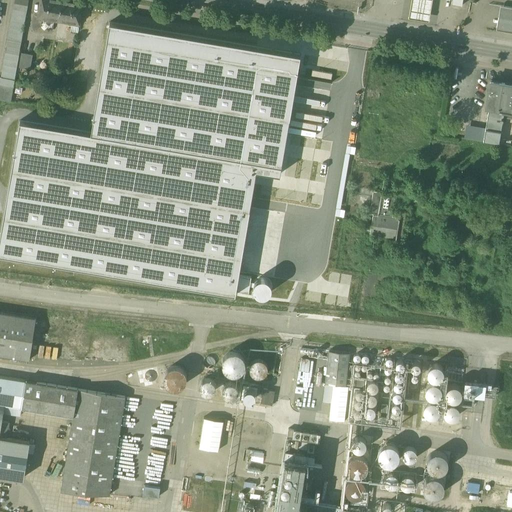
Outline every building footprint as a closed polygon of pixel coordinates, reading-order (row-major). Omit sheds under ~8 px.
[(14,0),(0,83),(0,99),(11,102),(28,0),(14,0)] [(62,0),(40,0),(38,15),(59,19),(62,0)] [(83,1),(75,0),(62,0),(59,19),(79,23),(83,1)] [(410,0),(410,5),(408,16),(429,20),(431,9),(433,0),(410,0)] [(511,6),(501,5),(497,29),(511,31),(511,6)] [(300,54),(109,21),(90,132),(19,120),(0,231),(0,253),(235,294),(235,291),(238,274),(256,170),(279,174),(300,54)] [(511,84),(502,83),(502,82),(490,80),(487,103),(487,106),(489,106),(487,116),(487,117),(483,141),(499,144),(503,117),(511,118),(511,84)] [(384,196),(381,196),(381,191),(370,191),(369,211),(383,211),(384,196)] [(367,233),(392,236),(395,215),(370,212),(367,233)] [(251,277),(238,274),(235,291),(248,293),(251,277)] [(36,318),(0,312),(0,355),(29,360),(36,318)] [(349,353),(329,351),(325,383),(332,384),(345,385),(349,353)] [(223,361),(222,364),(223,367),(225,370),(227,372),(230,374),(233,374),(236,373),(239,372),(241,369),(242,367),(243,363),(242,360),(240,358),(238,355),(235,354),(232,354),(229,354),(226,356),(224,358),(223,361)] [(204,363),(205,365),(206,366),(208,367),(209,367),(211,367),(212,366),(213,364),(213,363),(213,361),(213,360),(211,359),(210,358),(208,358),(207,358),(206,359),(205,360),(204,362),(204,363)] [(394,364),(395,366),(396,367),(398,368),(399,368),(401,367),(402,367),(403,365),(403,364),(403,362),(403,361),(401,360),(400,359),(398,359),(397,359),(396,360),(395,361),(394,363),(394,364)] [(250,370),(251,373),(253,376),(256,378),(259,378),(263,377),(265,375),(267,372),(267,369),(266,365),(264,363),(261,361),(258,361),(254,362),(252,364),(250,367),(250,370)] [(411,367),(412,369),(413,370),(414,370),(416,371),(417,370),(419,369),(420,368),(420,366),(420,365),(419,363),(418,362),(417,362),(415,361),(414,362),(412,363),(411,364),(411,366),(411,367)] [(433,364),(431,365),(429,366),(428,368),(427,370),(427,372),(427,374),(428,376),(430,378),(432,379),(434,379),(437,379),(439,378),(440,376),(441,374),(442,372),(442,370),(441,368),(439,366),(438,365),(435,364),(433,364)] [(162,373),(162,376),(163,380),(164,382),(166,384),(169,386),(172,386),(176,386),(178,384),(180,382),(182,379),(182,376),(182,373),(180,370),(178,368),(175,366),(172,366),(169,367),(166,368),(164,370),(162,373)] [(394,375),(395,377),(396,378),(398,378),(399,379),(401,378),(402,377),(403,376),(404,374),(403,373),(403,371),(402,370),(400,370),(399,369),(397,370),(396,371),(395,372),(394,374),(394,375)] [(0,473),(23,477),(29,441),(6,437),(9,422),(1,420),(3,405),(21,408),(73,416),(77,389),(0,376),(0,473)] [(206,380),(204,380),(202,381),(201,383),(200,385),(199,388),(200,390),(201,392),(203,393),(205,394),(207,395),(209,394),(211,393),(213,392),(214,390),(215,388),(214,385),(214,383),(212,381),(210,380),(208,380),(206,380)] [(393,386),(394,387),(395,388),(396,389),(398,389),(400,389),(401,388),(402,387),(402,385),(402,384),(401,382),(400,381),(399,380),(397,380),(396,380),(394,381),(393,383),(393,384),(393,386)] [(367,387),(368,388),(369,390),(371,390),(372,390),(374,390),(375,389),(376,388),(376,386),(376,385),(376,383),(374,382),(373,381),(371,381),(370,382),(369,383),(368,384),(367,385),(367,387)] [(496,385),(465,381),(463,393),(495,396),(496,385)] [(431,382),(429,383),(427,384),(425,386),(425,388),(424,390),(425,392),(426,394),(428,396),(430,397),(432,397),(434,397),(436,396),(438,394),(439,392),(440,390),(439,388),(439,386),(437,384),(435,383),(433,382),(431,382)] [(229,383),(227,384),(225,385),(224,387),(223,389),(223,391),(223,393),(224,395),(226,397),(228,398),(230,398),(232,398),(234,397),(236,395),(237,393),(238,391),(238,389),(237,387),(235,385),(234,384),(231,383),(229,383)] [(332,384),(325,383),(324,401),(330,402),(332,384)] [(257,388),(241,385),(239,399),(255,402),(257,388)] [(452,385),(450,385),(448,387),(446,388),(445,391),(445,393),(446,395),(447,397),(449,398),(451,399),(453,400),(455,399),(457,398),(459,397),(460,395),(460,393),(460,391),(459,388),(458,387),(456,385),(454,385),(452,385)] [(354,394),(355,396),(356,397),(358,397),(359,398),(361,397),(362,396),(363,395),(364,393),(363,392),(363,390),(362,389),(360,389),(359,388),(357,389),(356,390),(355,391),(354,393),(354,394)] [(77,389),(73,416),(61,490),(110,494),(126,396),(77,389)] [(274,391),(263,389),(260,403),(272,405),(274,391)] [(391,396),(392,398),(393,399),(395,399),(396,400),(398,399),(399,398),(400,397),(400,395),(400,394),(400,392),(399,391),(397,391),(395,390),(394,391),(393,392),(392,393),(391,395),(391,396)] [(367,399),(367,401),(368,402),(370,403),(371,403),(373,403),(374,402),(375,400),(376,399),(376,397),(375,396),(374,395),(372,394),(371,394),(369,394),(368,395),(367,396),(367,398),(367,399)] [(354,404),(354,405),(355,406),(357,407),(358,407),(360,407),(361,406),(362,405),(363,403),(363,402),(362,400),(361,399),(359,398),(358,398),(356,399),(355,399),(354,401),(353,402),(354,404)] [(390,406),(391,407),(392,408),(394,409),(395,409),(397,409),(398,408),(399,407),(400,405),(399,404),(399,402),(398,401),(396,400),(395,400),(393,400),(392,401),(391,403),(390,404),(390,406)] [(430,401),(427,401),(426,403),(424,404),(423,407),(423,409),(424,411),(425,413),(426,414),(428,415),(431,416),(433,415),(435,415),(437,413),(438,411),(438,409),(438,407),(437,405),(436,403),(434,401),(432,401),(430,401)] [(450,403),(447,403),(445,405),(444,406),(443,408),(443,411),(444,413),(445,415),(446,416),(448,417),(451,418),(453,417),(455,416),(457,415),(458,413),(458,411),(458,408),(457,406),(456,405),(454,403),(452,403),(450,403)] [(364,412),(365,414),(366,415),(368,416),(369,416),(371,415),(372,414),(373,413),(374,412),(373,410),(373,408),(372,407),(370,407),(369,407),(367,407),(366,408),(365,409),(364,411),(364,412)] [(353,414),(353,415),(354,416),(356,417),(357,417),(359,417),(360,416),(361,414),(362,413),(362,411),(361,410),(360,409),(358,408),(357,408),(355,408),(354,409),(353,410),(353,412),(353,414)] [(217,449),(220,419),(200,417),(197,447),(217,449)] [(299,429),(297,437),(307,439),(304,450),(313,452),(317,433),(299,429)] [(357,436),(355,437),(353,438),(352,440),(351,442),(351,444),(351,447),(353,449),(354,450),(356,451),(358,451),(361,451),(363,450),(364,449),(366,447),(366,444),(366,442),(365,440),(364,438),(362,437),(360,436),(357,436)] [(378,452),(378,455),(378,458),(380,461),(382,463),(385,464),(388,465),(391,464),(394,463),(396,460),(397,457),(398,454),(397,451),(396,448),(393,446),(390,445),(387,445),(384,445),(381,447),(379,449),(378,452)] [(408,447),(406,448),(404,449),(403,451),(402,453),(401,455),(402,458),(403,460),(405,461),(407,462),(409,462),(411,462),(413,461),(415,460),(416,458),(417,456),(416,453),(416,451),(414,449),(412,448),(410,447),(408,447)] [(426,459),(426,462),(426,465),(428,468),(430,470),(433,471),(436,472),(439,471),(442,470),(444,467),(446,464),(446,461),(445,458),(444,455),(442,453),(439,452),(436,452),(432,452),(430,454),(428,456),(426,459)] [(315,457),(285,453),(275,511),(305,511),(307,505),(317,507),(320,489),(315,488),(314,495),(309,494),(312,475),(320,476),(322,466),(313,464),(315,457)] [(348,464),(348,467),(348,470),(350,473),(352,475),(355,476),(358,477),(361,476),(364,475),(366,472),(367,469),(368,466),(367,463),(366,461),(363,458),(360,457),(357,457),(354,457),(351,459),(349,461),(348,464)] [(390,475),(387,475),(386,476),(384,478),(383,480),(383,483),(384,485),(385,487),(386,488),(388,489),(391,490),(393,489),(395,488),(397,487),(398,485),(398,483),(398,480),(397,478),(396,476),(394,475),(392,475),(390,475)] [(406,476),(404,477),(402,478),(401,480),(400,482),(400,484),(400,486),(401,488),(403,490),(405,491),(407,491),(409,491),(411,490),(413,488),(414,486),(415,484),(415,482),(414,480),(412,478),(411,477),(408,476),(406,476)] [(423,483),(422,487),(423,490),(424,492),(427,495),(430,496),(433,496),(436,496),(439,494),(441,492),(442,489),(442,486),(442,483),(440,480),(438,478),(435,477),(432,476),(429,477),(426,478),(424,481),(423,483)] [(345,486),(345,490),(345,493),(347,495),(349,497),(352,499),(355,499),(358,499),(361,497),(363,495),(365,492),(365,489),(364,486),(363,483),(361,481),(358,479),(355,479),(352,480),(349,481),(347,483),(345,486)] [(160,487),(144,484),(142,494),(158,497),(160,487)] [(352,499),(340,498),(337,511),(343,511),(344,508),(350,509),(352,499)] [(255,511),(256,505),(243,503),(242,511),(246,511),(255,511)]
